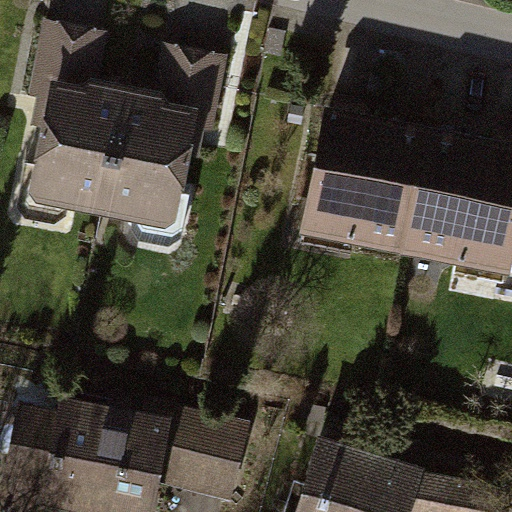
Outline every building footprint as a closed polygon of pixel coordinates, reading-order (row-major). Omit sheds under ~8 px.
[(81,34),(51,28),(20,193),(202,227),(234,56),(193,48),(163,43),(155,85),(110,77),(117,41),(81,34)] [(417,131),(322,113),(300,231),(396,248),(417,131)] [(511,148),(417,131),(396,248),(507,269),(511,242),(511,148)] [(54,403),(17,396),(0,485),(0,511),(57,511),(60,499),(117,511),(150,511),(157,479),(231,497),(252,419),(146,394),(144,403),(57,387),(54,403)] [(423,460),(317,424),(290,511),(493,511),(498,482),(452,469),(423,460)]
